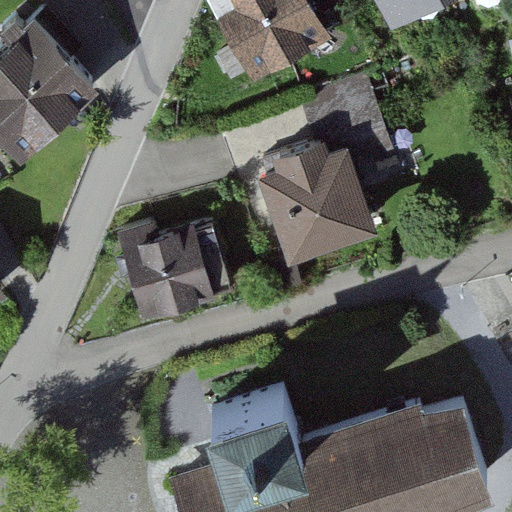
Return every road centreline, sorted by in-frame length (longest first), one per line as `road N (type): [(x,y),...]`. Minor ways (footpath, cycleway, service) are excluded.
road 1 (residential): [(25,370),(72,368),(511,248)]
road 2 (residential): [(25,370),(152,43),(179,0)]
